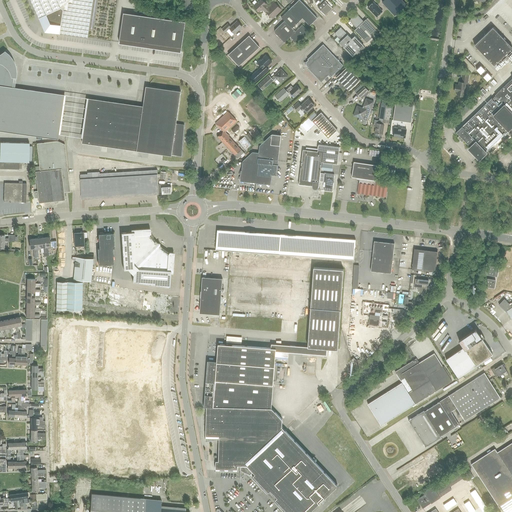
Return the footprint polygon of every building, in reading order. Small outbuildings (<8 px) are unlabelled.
[(30,0),(39,19),(41,18),(46,31),(60,32),(60,34),(88,38),(93,0),(30,0)] [(183,0),(184,8),(190,8),(191,8),(191,5),(190,0),(183,0)] [(273,19),(282,10),(274,2),(269,7),(262,0),(260,0),(258,3),(257,2),(254,5),(257,8),(256,9),(260,12),(262,10),(267,14),(268,14),(273,19)] [(290,37),(295,32),(292,28),(302,18),(309,25),(317,18),(299,0),(298,0),(281,17),(285,21),(275,30),(275,33),(284,42),(290,37)] [(395,16),(406,5),(402,0),(384,0),(382,3),(395,16)] [(325,15),(332,8),(325,1),(318,8),(325,15)] [(382,11),(374,2),(368,8),(376,17),(382,11)] [(181,52),(185,22),(123,13),(119,43),(181,52)] [(366,43),(378,32),(366,19),(364,21),(356,14),(349,21),(357,28),(354,30),(366,43)] [(234,34),(242,27),(237,21),(230,27),(228,24),(222,29),(225,32),(229,28),(234,34)] [(295,32),(290,37),(295,42),(297,42),(308,31),(302,25),(295,32)] [(341,40),(339,43),(352,56),(356,53),(359,56),(361,54),(359,53),(362,51),(361,50),(364,46),(354,36),(352,39),(341,27),(334,33),(341,40)] [(493,27),(474,45),(494,66),(505,55),(506,57),(503,60),(506,64),(511,58),(511,51),(508,55),(507,53),(511,48),(511,47),(507,42),(508,41),(504,37),(503,38),(493,27)] [(239,66),(259,47),(249,36),(228,55),(239,66)] [(343,65),(323,44),(307,59),(308,60),(306,62),(306,65),(308,67),(307,68),(321,82),(328,75),(330,77),(343,65)] [(0,131),(58,139),(64,95),(15,88),(16,78),(16,73),(16,68),(14,63),(12,58),(9,54),(5,51),(0,54),(0,131)] [(269,69),(266,67),(272,62),(266,55),(258,63),(261,67),(250,77),(255,82),(269,69)] [(472,72),(476,68),(467,58),(463,61),(472,72)] [(344,89),(346,87),(349,91),(359,81),(346,68),(336,78),(342,83),(340,84),(340,86),(344,89)] [(274,76),(272,78),(269,75),(258,85),(263,90),(276,78),(281,83),(288,76),(281,69),(274,76)] [(467,84),(468,80),(469,76),(463,75),(462,82),(459,81),(458,85),(455,84),(454,91),(457,92),(456,95),(463,96),(466,84),(467,84)] [(511,78),(456,132),(460,135),(457,138),(462,142),(464,140),(470,146),(468,147),(479,158),(511,126),(511,78)] [(294,88),(291,85),(286,90),(284,88),(275,96),(273,99),(275,101),(278,99),(280,102),(289,94),(290,95),(291,93),(294,96),(301,90),(297,86),(294,88)] [(181,156),(184,124),(176,123),(181,91),(146,86),(143,106),(137,151),(171,156),(171,155),(181,156)] [(362,98),(369,92),(366,88),(364,86),(357,92),(362,98)] [(487,93),(483,88),(479,92),(483,97),(487,93)] [(478,102),(475,99),(474,97),(450,120),(454,124),(478,102)] [(137,151),(143,106),(88,98),(82,143),(137,151)] [(307,112),(314,105),(308,98),(301,105),(298,102),(294,106),(298,111),(301,108),(302,110),(304,108),(307,112)] [(357,106),(353,116),(367,120),(374,101),(366,99),(363,108),(357,106)] [(411,122),(414,104),(395,102),(393,120),(411,122)] [(389,119),(391,104),(381,103),(379,120),(374,120),(374,123),(376,123),(375,133),(382,134),(384,124),(383,124),(384,121),(381,121),(381,118),(389,119)] [(236,121),(228,112),(215,123),(223,132),(218,136),(235,155),(238,158),(244,153),(241,150),(229,136),(225,131),(236,121)] [(337,130),(321,112),(317,116),(312,120),(312,121),(328,138),(337,130)] [(303,122),(301,125),(307,131),(310,129),(303,122)] [(254,127),(248,132),(256,141),(262,136),(254,127)] [(406,129),(394,128),(393,136),(401,137),(401,138),(404,138),(404,137),(405,138),(406,129)] [(253,139),(248,133),(245,135),(250,142),(253,139)] [(276,175),(281,135),(272,134),(259,145),(258,152),(252,152),(243,161),(240,181),(270,184),(271,175),(276,175)] [(245,136),(238,141),(245,150),(252,144),(245,136)] [(0,141),(0,160),(28,162),(29,143),(0,141)] [(35,172),(37,191),(34,191),(34,198),(38,198),(38,203),(64,200),(64,193),(70,193),(70,192),(68,172),(69,172),(68,168),(67,168),(65,145),(58,141),(36,144),(40,171),(35,172)] [(338,164),(339,153),(340,147),(318,144),(318,151),(303,150),(299,185),(312,186),(312,187),(313,188),(313,189),(314,189),(315,189),(315,190),(315,189),(316,189),(317,189),(318,188),(318,187),(319,187),(319,181),(320,173),(322,162),(338,164)] [(367,195),(367,194),(385,197),(388,182),(376,180),(378,165),(354,162),(352,177),(357,178),(356,179),(359,180),(357,193),(365,194),(365,195),(367,195)] [(158,184),(157,174),(157,170),(100,173),(100,172),(88,172),(88,174),(80,174),(80,179),(81,199),(159,194),(158,184)] [(172,171),(160,171),(161,179),(173,179),(172,171)] [(324,173),(320,173),(319,181),(323,182),(325,182),(324,191),(332,191),(334,174),(324,173)] [(19,181),(19,183),(4,183),(3,202),(26,202),(26,183),(23,183),(23,181),(19,181)] [(158,184),(159,194),(162,193),(162,194),(171,193),(171,186),(162,187),(162,184),(158,184)] [(169,252),(168,254),(165,252),(163,250),(160,249),(158,247),(159,245),(159,243),(157,243),(156,244),(154,242),(152,240),(150,237),(149,235),(150,234),(150,229),(131,230),(131,232),(121,233),(123,270),(129,269),(131,272),(130,273),(131,272),(133,274),(132,282),(169,287),(170,273),(172,273),(174,253),(169,252)] [(356,239),(217,230),(216,251),(354,260),(356,239)] [(83,238),(83,233),(74,233),(75,246),(83,245),(83,238)] [(112,248),(114,248),(113,233),(98,234),(99,249),(97,249),(98,265),(113,264),(112,248)] [(50,241),(49,236),(47,237),(47,238),(44,238),(46,257),(49,256),(48,249),(50,248),(50,247),(53,246),(53,248),(57,248),(56,241),(50,241)] [(391,273),(394,243),(374,241),(371,271),(391,273)] [(435,272),(437,251),(414,249),(412,270),(435,272)] [(73,280),(90,282),(91,282),(93,259),(76,257),(73,280)] [(497,276),(498,268),(489,266),(487,275),(497,276)] [(308,347),(327,348),(338,349),(344,269),(314,267),(308,347)] [(202,277),(200,313),(220,315),(223,279),(202,277)] [(428,285),(429,281),(418,279),(415,279),(414,287),(418,287),(418,291),(426,292),(427,284),(428,285)] [(494,288),(495,280),(486,279),(485,287),(494,288)] [(83,282),(57,281),(56,309),(82,310),(83,282)] [(86,301),(166,312),(169,294),(89,282),(86,301)] [(511,302),(509,304),(504,299),(499,305),(507,312),(511,318),(511,302)] [(380,316),(370,315),(368,325),(378,326),(380,316)] [(459,376),(476,365),(492,354),(487,347),(476,329),(459,340),(464,347),(447,359),(459,376)] [(227,335),(226,342),(242,343),(243,337),(227,335)] [(207,361),(204,407),(206,407),(206,436),(212,436),(219,436),(219,438),(218,461),(216,461),(215,468),(237,469),(238,469),(238,465),(241,465),(244,465),(247,466),(253,472),(254,473),(255,474),(253,476),(268,492),(270,490),(277,498),(275,500),(287,511),(309,511),(338,486),(282,427),(282,419),(272,408),(271,408),(276,351),(327,355),(327,348),(308,347),(271,344),(271,348),(224,345),(218,344),(218,351),(217,361),(207,361)] [(30,359),(27,359),(27,356),(24,355),(24,353),(21,352),(21,353),(21,365),(27,365),(27,364),(29,364),(29,363),(32,363),(33,354),(30,354),(30,359)] [(402,382),(368,404),(381,425),(436,390),(452,381),(450,377),(451,377),(444,366),(443,367),(434,353),(419,363),(416,358),(395,372),(402,382)] [(499,376),(507,371),(505,367),(506,367),(503,363),(497,367),(496,366),(491,369),(496,377),(499,375),(499,376)] [(446,404),(451,412),(457,408),(457,409),(455,411),(458,415),(460,413),(464,421),(500,398),(484,372),(448,395),(449,396),(439,401),(443,406),(446,404)] [(444,391),(454,385),(453,383),(443,389),(444,391)] [(443,406),(439,401),(424,411),(424,410),(408,420),(426,447),(441,437),(440,436),(459,424),(451,412),(446,404),(443,406)] [(21,403),(20,417),(26,418),(27,412),(24,411),(24,406),(28,406),(28,403),(24,403),(21,402),(21,403)] [(119,411),(119,421),(129,421),(129,409),(124,409),(124,411),(119,411)] [(129,409),(129,421),(138,420),(138,411),(133,411),(133,409),(129,409)] [(119,433),(121,433),(131,433),(131,423),(121,423),(121,428),(119,428),(119,433)] [(119,442),(121,442),(131,442),(131,433),(121,433),(121,437),(119,437),(119,442)] [(119,451),(121,451),(131,451),(131,442),(121,442),(121,446),(119,446),(119,451)] [(511,511),(511,442),(497,452),(495,448),(471,464),(502,511),(511,511)] [(119,460),(121,460),(131,460),(131,451),(121,451),(121,455),(119,455),(119,460)] [(28,455),(23,455),(20,455),(19,455),(20,468),(26,467),(26,462),(24,462),(23,459),(25,458),(25,457),(28,456),(28,455)] [(410,470),(419,484),(441,470),(432,456),(410,470)] [(119,464),(119,469),(131,469),(131,460),(121,460),(121,464),(119,464)] [(451,489),(449,486),(466,475),(460,466),(423,491),(425,494),(417,499),(423,508),(440,497),(451,489)] [(183,482),(172,482),(171,494),(182,495),(183,482)] [(475,490),(470,493),(473,498),(478,495),(475,490)] [(21,493),(23,509),(26,509),(26,506),(25,506),(25,503),(31,502),(30,499),(28,499),(27,492),(21,493)] [(16,500),(15,494),(9,495),(10,501),(13,500),(13,501),(14,502),(15,510),(17,510),(16,500)] [(185,511),(186,508),(161,506),(161,500),(91,494),(89,511),(185,511)] [(478,495),(473,498),(477,503),(482,500),(478,495)] [(453,498),(448,501),(452,506),(457,503),(453,498)] [(482,500),(477,503),(480,508),(485,505),(482,500)] [(448,501),(443,505),(447,510),(452,506),(448,501)] [(468,501),(464,504),(468,509),(473,506),(469,501),(468,501)]
